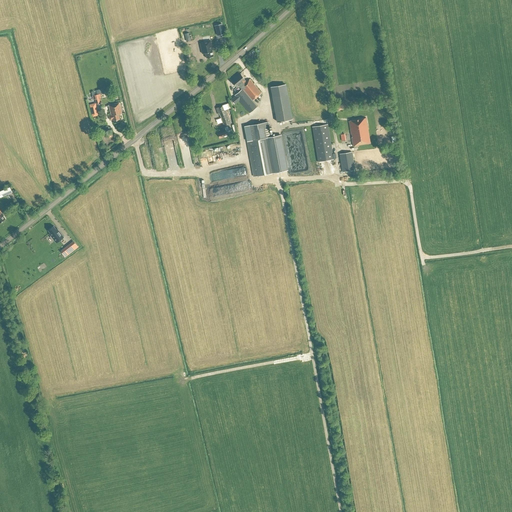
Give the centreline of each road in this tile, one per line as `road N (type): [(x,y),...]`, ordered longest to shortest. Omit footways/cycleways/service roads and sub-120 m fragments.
road 1 (tertiary): [(0,247),(299,0)]
road 2 (unknown): [(134,139),(150,172),(243,158),(244,121),(267,95),(237,55)]
